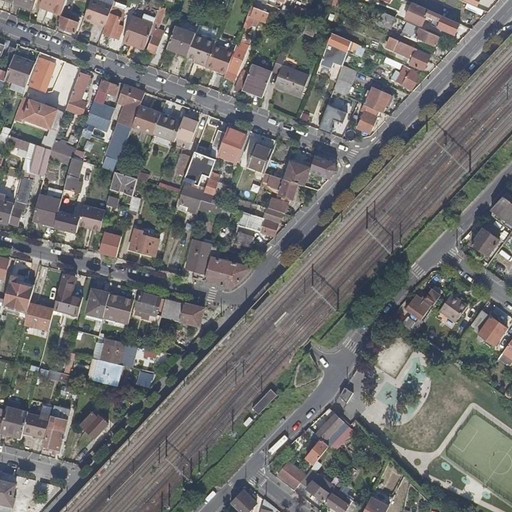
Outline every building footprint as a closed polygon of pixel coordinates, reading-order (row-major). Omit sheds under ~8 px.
[(36,0),(14,0),(14,2),(14,3),(33,10),(36,0)] [(110,14),(113,7),(94,0),(91,0),(89,7),(84,20),(100,26),(99,27),(104,29),(107,22),(110,14)] [(411,3),(405,19),(420,26),(427,11),(411,3)] [(70,7),(65,6),(61,17),(62,17),(58,27),(75,33),(81,18),(68,13),(70,7)] [(268,12),(250,6),(240,35),(245,37),(248,27),(250,26),(253,18),(265,22),(268,12)] [(283,6),(281,10),(305,18),(307,12),(295,7),(293,10),(283,6)] [(121,19),(110,14),(107,22),(109,22),(104,34),(119,39),(123,28),(118,26),(121,19)] [(390,29),(395,19),(383,14),(378,24),(390,29)] [(157,15),(153,26),(152,30),(150,35),(153,37),(147,51),(155,54),(164,32),(157,29),(162,16),(157,15)] [(454,37),(459,25),(437,15),(432,26),(437,29),(437,30),(454,37)] [(153,26),(132,19),(131,22),(124,41),(133,45),(134,42),(146,46),(150,35),(152,30),(153,26)] [(317,27),(307,23),(302,33),(312,37),(317,27)] [(176,27),(168,48),(188,56),(194,37),(195,34),(176,27)] [(434,46),(438,37),(419,29),(415,38),(434,46)] [(331,33),(319,66),(332,70),(335,62),(343,65),(348,50),(351,42),(331,33)] [(393,39),(411,47),(413,42),(398,35),(397,37),(395,36),(393,39)] [(188,56),(187,56),(196,59),(200,60),(199,64),(206,66),(214,44),(194,37),(188,56)] [(423,71),(430,55),(411,47),(393,39),(389,37),(385,47),(411,59),(409,65),(423,71)] [(351,42),(348,50),(354,52),(357,44),(351,42)] [(234,52),(227,70),(237,74),(247,47),(237,43),(234,52)] [(214,44),(206,66),(226,74),(227,70),(234,52),(214,44)] [(13,60),(16,51),(10,49),(5,61),(11,64),(13,60)] [(285,59),(278,56),(272,72),(278,74),(274,88),(301,97),(308,77),(281,68),(285,59)] [(400,69),(402,65),(385,57),(383,62),(400,69)] [(45,92),(56,64),(40,58),(29,86),(45,92)] [(8,73),(5,80),(27,88),(35,65),(22,60),(20,63),(13,60),(11,64),(8,73)] [(356,71),(343,65),(333,91),(346,97),(356,71)] [(421,76),(404,65),(399,73),(396,71),(391,79),(411,91),(421,76)] [(252,66),(244,88),(264,95),(272,73),(252,66)] [(90,78),(80,73),(71,98),(67,106),(66,110),(82,116),(86,104),(81,102),(88,83),(89,80),(90,78)] [(97,93),(98,90),(101,82),(93,79),(90,90),(97,93)] [(97,93),(94,101),(103,104),(107,93),(116,97),(120,87),(103,81),(99,90),(98,90),(97,93)] [(129,88),(124,86),(118,101),(123,104),(129,88)] [(132,128),(140,106),(145,94),(130,88),(123,104),(127,105),(120,124),(132,128)] [(380,112),(382,113),(389,96),(373,88),(365,105),(380,112)] [(50,129),(57,110),(30,100),(23,119),(50,129)] [(338,138),(347,113),(325,105),(316,129),(338,138)] [(380,112),(365,105),(364,105),(362,110),(364,111),(357,128),(370,134),(380,112)] [(131,131),(152,139),(161,113),(140,106),(132,128),(131,131)] [(93,107),(90,114),(110,122),(114,111),(105,107),(103,110),(93,107)] [(155,135),(175,142),(176,138),(182,122),(162,115),(155,135)] [(199,123),(184,118),(182,122),(176,138),(191,143),(199,123)] [(247,136),(228,129),(226,134),(221,149),(228,152),(228,154),(230,155),(231,153),(239,156),(247,136)] [(221,149),(226,134),(218,131),(213,146),(221,149)] [(9,136),(8,141),(7,145),(28,151),(30,143),(9,136)] [(51,151),(30,143),(28,151),(23,169),(34,172),(45,176),(51,151)] [(246,166),(264,174),(273,152),(255,145),(246,166)] [(113,171),(120,150),(110,146),(102,166),(113,171)] [(177,174),(186,176),(193,158),(184,155),(177,174)] [(186,176),(185,179),(191,181),(194,172),(199,173),(203,161),(193,157),(193,158),(186,176)] [(84,162),(73,158),(65,190),(81,195),(84,184),(84,183),(79,182),(84,162)] [(84,183),(84,184),(88,186),(93,166),(85,163),(83,169),(87,171),(84,183)] [(285,180),(299,185),(304,186),(309,169),(291,163),(285,180)] [(21,179),(32,182),(34,172),(23,169),(21,179)] [(145,183),(149,176),(138,171),(134,179),(145,183)] [(210,179),(218,182),(221,174),(212,172),(210,179)] [(132,199),(136,180),(115,173),(111,190),(119,193),(121,186),(120,186),(121,184),(128,186),(128,188),(126,188),(124,194),(129,196),(129,199),(132,199)] [(268,185),(271,176),(264,174),(261,183),(268,185)] [(9,224),(18,227),(23,205),(26,205),(32,182),(21,179),(14,206),(9,224)] [(201,201),(211,204),(223,207),(225,202),(216,200),(215,203),(212,202),(214,196),(213,196),(218,182),(210,179),(204,193),(201,201)] [(285,180),(284,180),(279,196),(293,201),(299,185),(285,180)] [(192,208),(199,210),(201,201),(204,193),(185,187),(181,197),(180,205),(188,207),(188,210),(191,211),(192,208)] [(511,191),(510,190),(503,197),(511,202),(511,191)] [(119,199),(109,196),(107,205),(116,208),(119,199)] [(40,197),(33,223),(55,228),(61,203),(40,197)] [(511,202),(503,197),(491,210),(511,224),(511,202)] [(282,214),(284,215),(287,206),(270,200),(267,209),(282,214)] [(0,221),(9,224),(14,206),(0,201),(0,221)] [(201,201),(199,210),(208,212),(211,204),(201,201)] [(78,225),(101,231),(104,219),(105,214),(106,210),(83,205),(78,225)] [(282,214),(267,209),(262,207),(261,211),(268,213),(267,219),(279,223),(282,214)] [(242,227),(275,237),(278,226),(264,222),(262,228),(243,222),(242,227)] [(8,232),(16,234),(18,227),(9,224),(8,232)] [(479,265),(485,269),(489,263),(503,244),(483,229),(471,245),(486,256),(479,265)] [(155,257),(159,240),(142,236),(143,233),(134,230),(129,250),(155,257)] [(100,254),(117,258),(122,238),(106,233),(104,238),(101,237),(99,248),(101,249),(100,254)] [(252,248),(255,238),(238,233),(235,244),(252,248)] [(186,269),(206,274),(213,246),(194,241),(186,269)] [(206,274),(204,282),(226,287),(235,286),(252,268),(247,267),(218,260),(221,248),(213,246),(206,274)] [(9,260),(0,257),(0,278),(4,279),(9,260)] [(78,321),(83,300),(70,297),(72,289),(75,290),(78,278),(63,274),(54,311),(53,315),(78,321)] [(5,300),(3,308),(28,314),(35,287),(18,283),(19,278),(12,277),(5,300)] [(104,318),(110,295),(111,292),(102,290),(101,292),(94,291),(86,319),(103,323),(104,318)] [(415,295),(404,309),(420,320),(437,298),(430,292),(423,301),(415,295)] [(162,317),(166,301),(141,294),(137,310),(144,312),(142,319),(149,321),(151,314),(162,317)] [(128,324),(134,301),(124,299),(124,301),(120,300),(120,298),(110,295),(104,318),(128,324)] [(456,324),(469,307),(458,299),(457,300),(452,296),(440,312),(456,324)] [(204,309),(166,299),(166,301),(162,317),(184,322),(183,326),(187,327),(188,323),(197,326),(199,327),(204,309)] [(51,325),(53,315),(54,311),(30,305),(26,319),(25,326),(49,332),(51,325)] [(509,330),(482,311),(470,328),(497,347),(509,330)] [(404,316),(399,323),(414,333),(419,326),(404,316)] [(171,321),(162,319),(160,325),(157,338),(155,346),(141,343),(140,348),(161,353),(164,340),(166,340),(171,321)] [(157,338),(160,325),(152,324),(149,335),(157,338)] [(125,344),(123,344),(106,339),(100,361),(121,366),(125,344)] [(511,339),(503,353),(511,358),(511,339)] [(164,354),(181,359),(187,352),(170,342),(164,354)] [(146,352),(145,358),(156,360),(157,355),(146,352)] [(75,355),(69,354),(66,365),(72,367),(75,355)] [(116,386),(120,367),(98,361),(93,380),(116,386)] [(135,385),(149,389),(153,375),(139,371),(135,385)] [(344,387),(338,396),(345,403),(352,393),(344,387)] [(257,415),(275,396),(268,390),(250,409),(257,415)] [(13,434),(13,437),(21,439),(28,413),(6,408),(5,411),(1,428),(1,430),(13,434)] [(329,419),(315,435),(321,440),(328,447),(332,451),(351,429),(328,409),(323,413),(329,419)] [(23,435),(45,440),(50,421),(28,416),(23,435)] [(83,427),(95,439),(108,424),(100,416),(95,422),(92,419),(83,427)] [(59,451),(67,422),(52,418),(44,448),(59,451)] [(328,447),(321,440),(317,445),(310,454),(306,458),(315,465),(328,447)] [(307,451),(310,454),(317,445),(314,442),(307,451)] [(286,448),(277,456),(283,462),(292,453),(286,448)] [(294,490),(303,477),(286,465),(277,477),(294,490)] [(310,471),(300,485),(322,502),(333,488),(310,471)] [(16,485),(0,481),(0,505),(12,508),(14,499),(12,498),(16,485)] [(339,481),(324,504),(336,511),(345,511),(349,507),(348,507),(352,502),(346,498),(343,502),(340,500),(343,495),(338,492),(343,484),(339,481)] [(251,498),(244,492),(231,504),(238,511),(250,511),(258,505),(255,503),(251,498)] [(370,498),(362,511),(385,511),(388,507),(370,498)]
